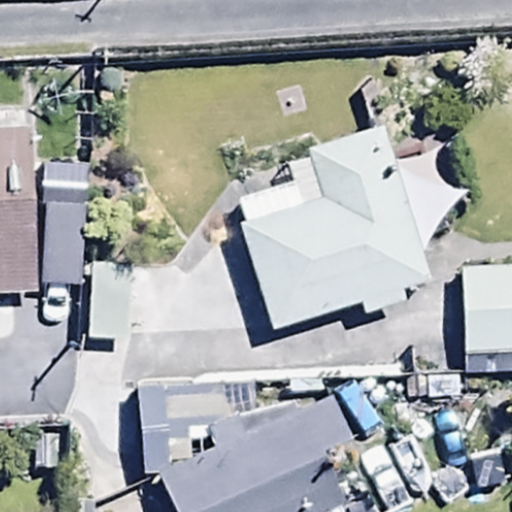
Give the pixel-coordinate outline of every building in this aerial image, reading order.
[(266,335),(352,305),(357,318),(434,291),(376,130),(278,166),(285,187),(232,206),(239,226),(228,230),(266,335)] [(21,313),(78,312),(77,184),(38,185),(40,254),(23,255),(20,132),(0,132),(0,299),(21,299),(21,313)] [(132,232),(86,228),(81,302),(126,305),(132,232)] [(511,229),(457,229),(457,318),(511,318),(511,229)] [(342,441),(326,402),(188,462),(189,429),(214,430),(214,392),(134,391),(133,479),(155,479),(168,511),(332,511),(330,508),(343,503),(321,450),(342,441)]
